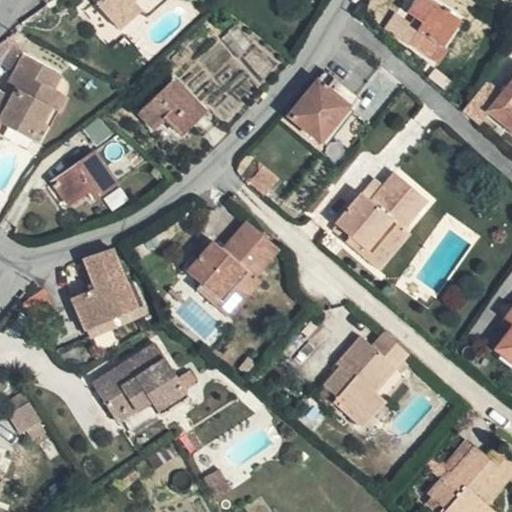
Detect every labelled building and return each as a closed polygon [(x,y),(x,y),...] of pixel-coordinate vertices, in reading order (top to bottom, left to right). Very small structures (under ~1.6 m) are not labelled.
[(92,0),(119,26),(140,6),(143,8),(151,0),(92,0)] [(160,0),(151,0),(143,8),(148,12),(160,0)] [(436,58),(463,15),(440,0),(424,0),(415,13),(429,23),(415,45),(436,58)] [(400,35),(418,20),(408,8),(390,23),(400,35)] [(472,21),(463,15),(436,58),(443,63),(472,21)] [(254,42),(237,22),(224,34),(241,53),(254,42)] [(46,92),(53,78),(24,60),(7,89),(15,93),(0,117),(0,126),(27,144),(37,129),(47,113),(42,110),(51,95),(46,92)] [(314,94),(286,128),(319,152),(351,113),(379,82),(360,66),(335,97),(332,94),(325,103),(314,94)] [(60,82),(53,78),(46,92),(51,95),(60,82)] [(490,109),(496,87),(484,83),(477,105),(490,109)] [(176,85),(143,114),(158,131),(169,122),(183,137),(195,127),(207,118),(176,85)] [(511,126),(511,85),(492,111),(511,126)] [(318,90),(314,94),(325,103),(332,94),(321,86),(318,90)] [(63,102),(51,95),(42,110),(47,113),(37,129),(45,132),(63,102)] [(95,184),(98,188),(101,191),(120,179),(99,148),(56,177),(71,199),(95,184)] [(354,233),(349,239),(372,257),(401,221),(408,227),(431,198),(400,171),(376,199),(365,191),(340,222),(354,233)] [(205,245),(185,269),(199,281),(194,287),(216,306),(248,269),(253,273),(277,245),(246,218),(222,246),(212,237),(205,245)] [(401,221),(372,257),(383,267),(413,230),(408,227),(401,221)] [(335,228),(349,239),(354,233),(340,222),(335,228)] [(109,273),(122,269),(114,249),(86,258),(89,266),(104,261),(109,273)] [(100,293),(127,283),(122,269),(109,273),(104,261),(89,266),(97,286),(100,293)] [(199,281),(185,269),(180,274),(194,287),(199,281)] [(259,277),(253,273),(248,269),(216,306),(226,315),(259,277)] [(140,314),(127,283),(100,293),(97,286),(72,295),(89,334),(140,314)] [(30,297),(42,288),(41,286),(29,296),(30,297)] [(56,306),(42,288),(30,297),(21,302),(36,322),(56,306)] [(411,348),(393,334),(381,348),(363,333),(339,362),(343,365),(328,383),(340,394),(336,400),(360,418),(385,390),(379,386),(411,348)] [(158,344),(93,383),(118,423),(152,402),(162,417),(192,399),(158,344)] [(391,396),(385,390),(360,418),(367,424),(391,396)] [(26,430),(42,420),(29,400),(7,414),(19,433),(26,430)] [(47,429),(42,420),(26,430),(31,438),(47,429)] [(441,511),(478,511),(488,501),(511,473),(511,455),(498,443),(488,454),(477,444),(447,478),(444,476),(430,492),(446,506),(441,511)] [(134,468),(117,478),(123,488),(140,478),(134,468)] [(488,501),(478,511),(494,511),(497,509),(488,501)]
